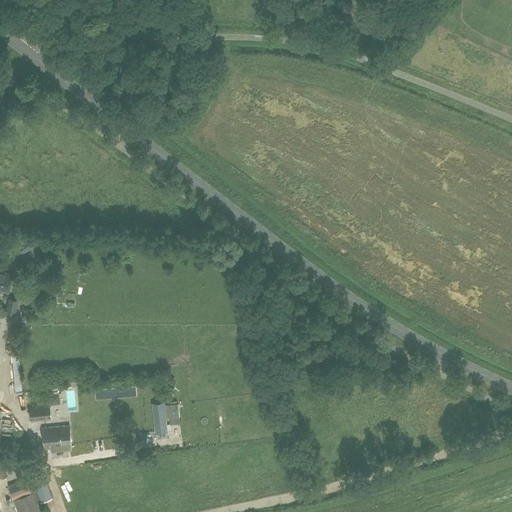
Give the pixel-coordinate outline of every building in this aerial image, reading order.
[(29,238),(16,248),(21,255),(34,246),(29,238)] [(0,285),(9,288),(13,275),(0,270),(0,285)] [(19,300),(9,297),(8,304),(18,306),(19,300)] [(251,308),(242,308),(243,325),(252,324),(251,308)] [(70,388),(71,411),(80,410),(79,388),(70,388)] [(167,432),(166,418),(179,417),(178,403),(164,404),(164,401),(152,403),(155,433),(167,432)] [(29,407),(31,421),(52,418),(50,404),(29,407)] [(51,448),(51,451),(71,449),(71,445),(72,445),(70,424),(43,427),(45,448),(51,448)] [(52,498),(43,473),(9,486),(18,511),(40,511),(37,503),(52,498)]
